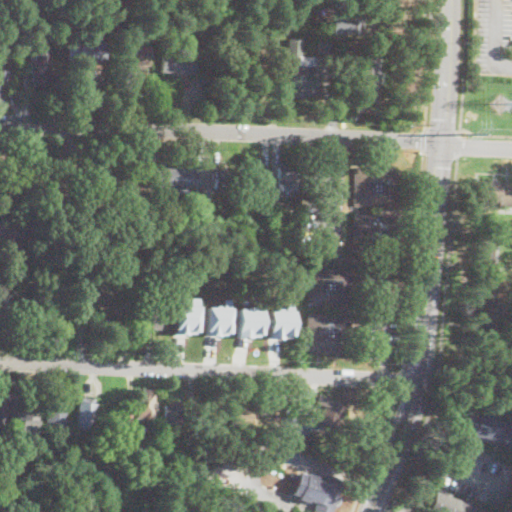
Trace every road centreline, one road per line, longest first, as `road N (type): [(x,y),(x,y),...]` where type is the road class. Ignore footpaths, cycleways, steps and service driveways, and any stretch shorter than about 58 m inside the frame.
road 1 (residential): [(442,143),(0,121)]
road 2 (residential): [(418,382),(0,362)]
road 3 (secondary): [(370,511),(414,400),(431,256)]
road 4 (secondary): [(442,143),(448,0)]
